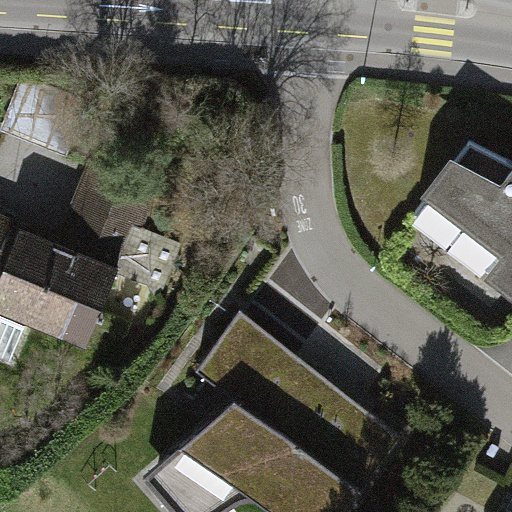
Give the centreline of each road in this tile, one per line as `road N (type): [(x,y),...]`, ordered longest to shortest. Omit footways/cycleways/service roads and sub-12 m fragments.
road 1 (residential): [(511,420),(330,276),(308,180),(326,0)]
road 2 (secondary): [(351,0),(511,16)]
